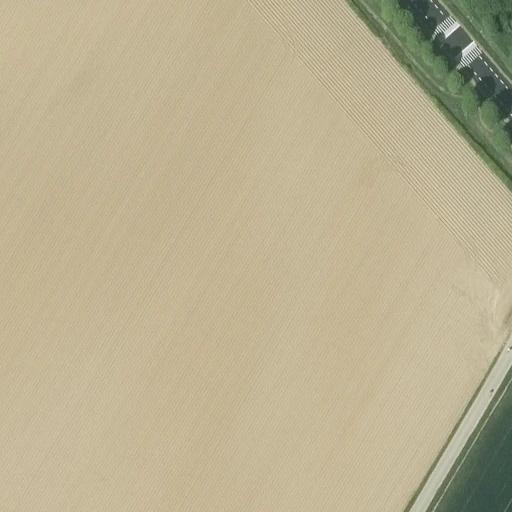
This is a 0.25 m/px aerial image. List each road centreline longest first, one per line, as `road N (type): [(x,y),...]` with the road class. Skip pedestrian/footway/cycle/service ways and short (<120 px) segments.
road 1 (unclassified): [(417,511),(511,349)]
road 2 (tertiary): [(511,109),(417,0)]
